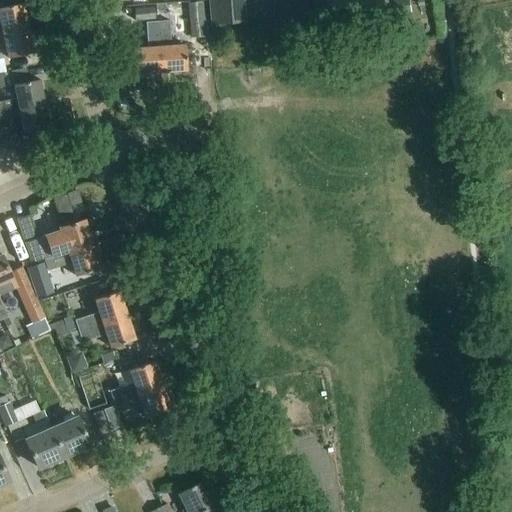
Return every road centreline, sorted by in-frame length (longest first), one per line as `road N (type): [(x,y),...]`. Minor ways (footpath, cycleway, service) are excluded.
road 1 (residential): [(234,425),(105,153)]
road 2 (residential): [(40,511),(234,425)]
road 3 (residential): [(105,153),(72,0)]
road 4 (residential): [(105,153),(218,106)]
